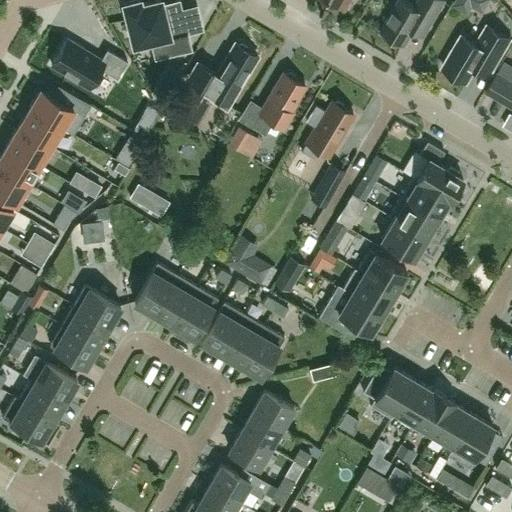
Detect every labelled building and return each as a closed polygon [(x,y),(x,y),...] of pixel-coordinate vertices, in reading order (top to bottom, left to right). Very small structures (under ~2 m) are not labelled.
[(173,52),(191,48),(179,0),(174,0),(162,3),(161,0),(151,0),(141,3),(140,0),(131,0),(123,2),(134,43),(169,34),(173,52)] [(424,35),(444,0),(418,0),(415,5),(406,0),(398,0),(382,29),(405,43),(414,29),(424,35)] [(477,42),(462,33),(443,66),(467,80),(476,64),(489,73),(510,38),(488,24),(477,42)] [(99,59),(66,39),(50,64),(88,87),(99,68),(116,78),(126,61),(105,49),(99,59)] [(233,93),(257,54),(248,48),(247,45),(242,42),(239,43),(237,41),(230,52),(229,51),(223,61),(211,80),(233,93)] [(270,92),(271,93),(254,121),(268,130),(274,119),(283,124),(292,108),(290,107),(305,82),(294,76),(295,74),(289,71),(288,72),(284,70),(277,81),(276,80),(270,92)] [(511,106),(511,79),(498,72),(486,91),(511,106)] [(40,87),(28,106),(61,126),(71,132),(89,103),(61,85),(54,96),(40,87)] [(328,153),(353,111),(344,105),(343,103),(338,99),(335,100),(333,98),(326,109),(316,103),(307,118),(316,124),(302,148),(313,154),(317,147),(328,153)] [(28,106),(17,125),(50,145),(61,126),(28,106)] [(245,153),(256,133),(239,123),(228,143),(245,153)] [(17,125),(6,143),(39,163),(50,145),(17,125)] [(413,174),(413,175),(450,198),(463,177),(458,174),(459,171),(450,166),(448,168),(437,162),(444,150),(427,140),(419,153),(428,158),(416,176),(413,174)] [(6,143),(0,153),(0,164),(28,182),(39,163),(6,143)] [(376,154),(367,169),(377,175),(386,159),(376,154)] [(122,172),(127,165),(116,159),(112,166),(122,172)] [(345,170),(331,162),(311,197),(325,205),(345,170)] [(0,164),(0,190),(16,201),(28,182),(0,164)] [(146,198),(159,190),(149,175),(136,182),(146,198)] [(413,175),(401,195),(437,217),(448,197),(450,198),(413,175)] [(373,178),(368,197),(388,203),(394,184),(373,178)] [(100,185),(89,179),(83,189),(94,195),(100,185)] [(363,198),(371,185),(361,179),(353,192),(363,198)] [(168,201),(158,195),(150,208),(160,214),(168,201)] [(389,214),(425,236),(437,217),(401,195),(389,214)] [(82,204),(71,198),(67,205),(77,211),(82,204)] [(0,225),(1,226),(13,207),(0,199),(0,225)] [(413,256),(425,236),(389,214),(389,215),(393,217),(381,237),(413,256)] [(58,215),(54,222),(63,228),(67,221),(58,215)] [(345,226),(336,221),(329,233),(338,238),(345,226)] [(321,246),(330,251),(338,238),(329,233),(321,246)] [(44,236),(37,248),(47,254),(54,242),(44,236)] [(186,258),(191,249),(181,243),(176,252),(186,258)] [(37,248),(30,259),(41,265),(47,254),(37,248)] [(369,248),(357,268),(394,291),(406,270),(369,248)] [(196,264),(201,255),(191,249),(186,258),(196,264)] [(261,282),(270,265),(253,255),(243,271),(261,282)] [(291,255),(286,264),(275,282),(287,289),(298,271),(303,262),(291,255)] [(325,260),(316,255),(310,266),(319,271),(325,260)] [(154,312),(177,273),(157,261),(134,300),(154,312)] [(216,275),(226,281),(231,273),(221,267),(216,275)] [(357,280),(351,291),(382,310),(394,291),(357,268),(356,269),(351,277),(357,280)] [(174,323),(197,284),(177,273),(154,312),(174,323)] [(237,276),(232,285),(243,291),(248,282),(237,276)] [(39,283),(28,303),(36,307),(47,288),(39,283)] [(73,303),(108,324),(120,304),(85,283),(73,303)] [(197,284),(174,323),(194,335),(217,296),(197,284)] [(333,324),(339,313),(370,331),(382,310),(351,291),(350,292),(338,285),(319,315),(333,324)] [(14,297),(9,306),(20,312),(25,303),(30,295),(19,289),(14,297)] [(262,302),(272,309),(277,300),(267,294),(262,302)] [(221,351),(244,312),(223,300),(200,339),(221,351)] [(288,306),(277,300),(272,309),(283,315),(288,306)] [(61,323),(96,344),(108,324),(73,303),(61,323)] [(244,312),(221,351),(240,362),(263,323),(244,312)] [(26,322),(19,333),(31,340),(37,329),(26,322)] [(49,343),(84,364),(96,344),(61,323),(49,343)] [(263,323),(240,362),(261,374),(284,335),(263,323)] [(12,345),(21,350),(27,339),(18,334),(12,345)] [(34,379),(65,397),(76,378),(45,359),(34,379)] [(333,361),(309,367),(312,379),(336,373),(333,361)] [(391,416),(413,377),(393,365),(388,373),(376,367),(362,390),(374,397),(370,403),(391,416)] [(18,396),(53,417),(65,397),(34,379),(30,377),(18,396)] [(412,425),(434,388),(433,387),(432,388),(413,377),(391,416),(393,413),(412,425)] [(252,408),(281,425),(293,405),(264,388),(252,408)] [(431,436),(453,399),(434,388),(412,425),(431,436)] [(60,421),(53,417),(18,396),(14,394),(2,415),(48,442),(60,421)] [(453,399),(431,436),(451,448),(472,412),(453,401),(454,400),(453,399)] [(241,428),(270,445),(281,425),(252,408),(241,428)] [(488,433),(493,424),(472,412),(451,448),(448,453),(469,465),(476,452),(488,459),(499,440),(504,431),(498,439),(488,433)] [(270,445),(241,428),(229,449),(258,465),(270,445)] [(310,453),(300,447),(293,459),(304,465),(310,453)] [(495,466),(502,470),(508,460),(501,456),(495,466)] [(511,468),(511,462),(508,460),(502,470),(508,474),(511,468)] [(209,483),(242,502),(249,490),(256,494),(261,486),(254,482),(221,462),(209,483)] [(412,474),(394,463),(387,476),(404,487),(412,474)] [(497,477),(490,473),(484,483),(491,487),(497,477)] [(277,486),(288,492),(294,481),(284,475),(277,486)] [(497,477),(491,487),(498,491),(504,481),(497,477)] [(505,495),(511,485),(504,481),(498,491),(505,495)] [(213,511),(235,511),(242,502),(209,483),(198,502),(198,503),(213,511)] [(288,492),(277,486),(271,497),(281,503),(288,492)] [(213,511),(198,503),(198,502),(191,498),(182,511),(213,511)]
